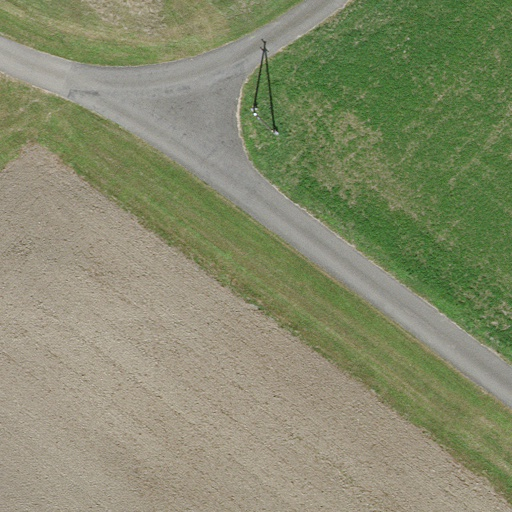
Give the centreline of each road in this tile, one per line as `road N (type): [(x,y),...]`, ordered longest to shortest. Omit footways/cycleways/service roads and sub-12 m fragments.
road 1 (unclassified): [(0,50),(163,126),(511,391)]
road 2 (track): [(322,0),(163,126)]
